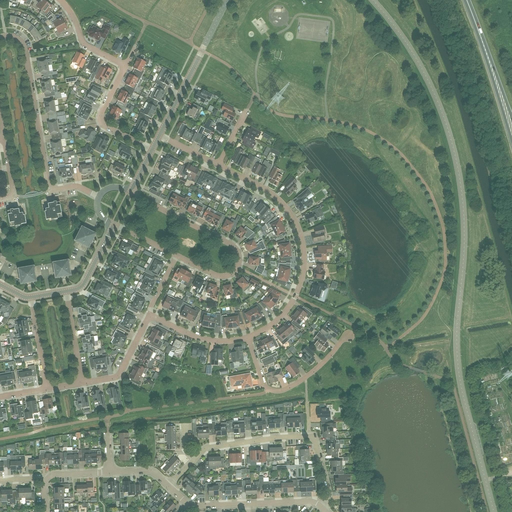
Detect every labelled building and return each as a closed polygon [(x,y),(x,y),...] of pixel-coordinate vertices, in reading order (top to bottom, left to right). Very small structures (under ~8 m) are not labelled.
[(44,1),(43,0),(42,0),(39,5),(35,2),(32,7),(37,11),(38,9),(39,9),(41,10),(48,2),(45,0),(44,1)] [(51,5),(48,2),(41,10),(40,13),(44,17),(47,19),(52,15),(48,12),(52,7),(50,5),(51,5)] [(22,19),(23,14),(22,14),(20,19),(16,17),(15,25),(18,26),(19,27),(22,19)] [(27,22),(29,17),(27,16),(25,21),(22,19),(19,27),(22,28),(23,29),(27,22)] [(56,22),(54,17),(49,21),(52,26),(54,25),(55,26),(56,28),(65,23),(64,20),(63,21),(62,19),(56,22)] [(32,25),(35,21),(33,20),(30,24),(27,22),(23,29),(26,31),(27,31),(32,25)] [(58,38),(64,37),(61,32),(67,29),(66,27),(67,27),(65,23),(56,28),(58,31),(57,32),(56,32),(56,34),(58,38)] [(36,29),(39,25),(38,24),(34,28),(32,25),(27,31),(29,34),(30,35),(36,29)] [(100,36),(101,37),(105,39),(107,34),(111,27),(105,25),(102,31),(95,27),(93,28),(90,27),(87,33),(90,34),(89,35),(90,37),(98,40),(100,36)] [(39,34),(43,30),(42,29),(38,32),(36,29),(30,35),(32,37),(33,38),(39,34)] [(41,37),(39,34),(33,38),(34,41),(35,41),(35,42),(42,39),(46,36),(45,34),(41,37)] [(124,51),(126,48),(129,41),(124,39),(122,43),(116,40),(114,45),(115,45),(112,50),(115,52),(116,53),(118,53),(119,54),(121,50),(124,51)] [(86,60),(83,59),(84,56),(77,53),(74,58),(73,58),(72,61),(72,62),(76,64),(79,66),(78,66),(82,68),(85,62),(86,60)] [(150,61),(144,58),(143,61),(138,58),(136,63),(144,67),(145,65),(147,66),(150,61)] [(45,60),(44,59),(39,60),(39,61),(38,62),(38,63),(37,64),(38,66),(39,67),(49,66),(48,60),(45,60)] [(89,72),(94,74),(92,77),(91,79),(90,79),(89,81),(92,82),(99,69),(96,68),(96,67),(98,63),(91,60),(90,63),(89,62),(88,63),(87,65),(87,66),(88,66),(87,69),(89,70),(89,71),(89,72)] [(142,76),(145,71),(142,70),(144,67),(136,63),(133,68),(138,71),(136,74),(142,76)] [(47,73),(46,72),(49,71),(49,66),(39,67),(39,68),(38,69),(39,71),(39,72),(40,73),(41,73),(42,74),(47,73)] [(101,67),(99,72),(95,79),(99,80),(100,81),(102,82),(104,77),(107,79),(112,70),(105,67),(105,69),(101,67)] [(173,76),(168,73),(170,70),(163,67),(159,75),(162,77),(170,81),(173,76)] [(139,82),(142,76),(136,74),(135,77),(130,74),(128,79),(136,83),(138,84),(139,82)] [(155,83),(156,84),(162,86),(163,83),(168,86),(170,81),(162,77),(159,75),(158,78),(155,83)] [(48,81),(48,79),(43,80),(43,82),(41,82),(41,83),(41,84),(41,86),(42,87),(42,88),(52,86),(51,80),(48,81)] [(130,87),(128,90),(134,92),(136,87),(138,84),(136,83),(128,79),(125,84),(130,87)] [(99,97),(101,92),(96,89),(97,86),(92,84),(90,89),(92,90),(91,93),(90,92),(90,93),(99,97)] [(160,89),(162,86),(156,84),(155,86),(154,86),(153,89),(154,89),(152,92),(162,97),(165,92),(160,89)] [(50,94),(50,92),(53,92),(52,86),(42,88),(42,89),(42,92),(43,92),(43,93),(45,93),(45,95),(50,94)] [(131,98),(134,92),(128,90),(127,93),(122,90),(120,95),(127,99),(129,97),(131,98)] [(90,93),(86,91),(84,94),(85,94),(83,99),(88,102),(90,99),(95,102),(98,97),(99,97),(90,93)] [(212,95),(204,91),(203,94),(202,94),(198,92),(195,99),(197,100),(197,101),(197,102),(199,103),(200,103),(201,102),(204,103),(205,101),(206,101),(207,101),(208,99),(210,100),(212,95)] [(148,100),(153,102),(155,100),(159,102),(162,97),(152,92),(149,97),(148,100)] [(130,111),(132,106),(129,105),(129,104),(126,102),(127,99),(120,95),(117,100),(124,104),(123,107),(130,111)] [(51,101),(51,100),(46,100),(46,102),(45,102),(45,103),(44,104),(45,106),(45,107),(45,108),(55,106),(54,100),(51,101)] [(81,111),(90,115),(92,109),(85,105),(86,102),(81,100),(79,103),(81,103),(78,109),(81,111)] [(154,113),(157,108),(152,105),(153,102),(148,100),(147,103),(149,104),(146,109),(154,113)] [(203,111),(204,109),(201,108),(194,104),(191,110),(190,109),(187,115),(193,118),(196,113),(198,114),(200,110),(203,111)] [(234,109),(232,108),(224,104),(221,110),(225,112),(223,116),(232,121),(236,114),(232,113),(234,109)] [(54,114),(53,113),(56,112),(55,106),(45,108),(46,109),(45,110),(46,112),(46,113),(46,114),(48,113),(49,115),(54,114)] [(123,107),(120,106),(119,109),(114,106),(111,111),(119,115),(120,113),(124,115),(126,109),(123,107)] [(154,113),(146,109),(145,112),(141,110),(139,115),(142,117),(145,119),(147,116),(151,118),(154,113)] [(87,121),(90,115),(81,111),(78,116),(79,117),(78,118),(79,125),(85,124),(84,121),(85,120),(87,121)] [(118,125),(120,122),(117,120),(119,115),(111,111),(109,116),(115,119),(113,122),(118,125)] [(49,128),(59,127),(58,123),(62,123),(61,120),(66,119),(66,117),(66,115),(65,115),(57,116),(58,121),(55,121),(55,120),(50,121),(50,122),(48,122),(48,124),(48,127),(49,127),(49,128)] [(144,122),(145,119),(142,117),(140,116),(136,124),(138,125),(146,129),(148,124),(144,122)] [(225,134),(229,128),(225,126),(225,125),(226,122),(218,118),(216,123),(218,124),(217,126),(217,127),(218,127),(216,130),(225,134)] [(156,126),(162,129),(164,124),(159,121),(156,126)] [(186,140),(191,131),(185,128),(186,125),(182,123),(179,129),(183,131),(180,137),(186,140)] [(146,129),(138,125),(137,128),(136,127),(134,128),(132,132),(137,135),(139,131),(143,134),(146,129)] [(57,134),(57,133),(60,132),(59,127),(49,128),(49,129),(49,130),(49,132),(50,133),(50,134),(52,134),(52,135),(57,134)] [(261,133),(251,128),(250,130),(248,129),(248,131),(247,130),(244,135),(254,139),(255,137),(258,138),(261,133)] [(96,133),(89,129),(88,132),(86,132),(82,130),(80,136),(85,138),(84,139),(86,140),(87,141),(87,142),(88,142),(89,141),(91,142),(96,133)] [(197,135),(191,131),(186,140),(193,144),(196,137),(199,139),(202,134),(198,132),(197,135)] [(206,151),(211,142),(205,138),(206,136),(203,134),(201,140),(203,141),(200,147),(206,151)] [(253,149),(256,143),(253,142),(254,139),(244,135),(242,139),(243,139),(242,141),(244,142),(243,144),(253,149)] [(109,139),(102,136),(101,139),(98,137),(92,148),(98,151),(100,147),(105,150),(107,146),(106,145),(109,139)] [(58,142),(58,140),(53,141),(53,142),(51,143),(52,144),(51,145),(51,147),(52,148),(52,149),(62,147),(61,141),(58,142)] [(217,145),(211,142),(206,151),(213,154),(216,148),(220,149),(222,144),(219,142),(217,145)] [(131,153),(130,153),(131,150),(127,148),(121,145),(119,150),(121,151),(121,153),(120,155),(122,157),(122,158),(124,159),(125,158),(128,160),(128,159),(129,160),(131,156),(130,155),(131,153)] [(61,155),(60,153),(63,153),(62,147),(52,149),(53,150),(52,150),(52,153),(53,153),(53,154),(55,154),(55,155),(61,155)] [(240,166),(244,157),(241,156),(244,151),(237,148),(232,160),(235,162),(234,163),(235,164),(236,165),(237,166),(238,166),(239,166),(240,166)] [(251,165),(255,157),(250,154),(247,159),(244,157),(240,166),(241,167),(241,168),(242,168),(243,169),(244,168),(245,169),(248,163),(251,165)] [(257,175),(262,167),(259,165),(261,160),(255,157),(251,165),(255,167),(252,172),(253,173),(253,174),(254,174),(255,175),(256,175),(257,175)] [(176,168),(179,161),(172,158),(170,162),(164,159),(161,165),(171,170),(170,169),(172,166),(176,168)] [(92,166),(91,163),(86,164),(87,174),(88,174),(89,174),(91,174),(92,173),(93,173),(93,171),(94,171),(93,166),(92,166)] [(268,173),(272,166),(267,163),(265,168),(262,167),(257,175),(258,176),(259,177),(260,178),(261,178),(262,177),(263,178),(266,172),(268,173)] [(87,174),(86,164),(80,165),(80,168),(79,168),(80,173),(81,173),(82,175),(83,174),(84,175),(86,175),(86,174),(87,174)] [(125,168),(116,164),(115,166),(111,164),(108,170),(114,173),(116,170),(122,174),(122,173),(123,172),(124,171),(124,170),(125,168)] [(189,177),(193,168),(191,166),(188,164),(185,171),(183,169),(180,175),(185,178),(186,175),(189,177)] [(171,170),(161,165),(162,165),(161,167),(160,167),(159,170),(160,170),(159,171),(165,174),(164,177),(169,180),(171,177),(168,175),(171,170)] [(67,177),(66,168),(65,167),(60,168),(60,171),(59,171),(60,177),(61,176),(61,178),(63,178),(65,178),(66,177),(67,177)] [(72,169),(71,167),(66,168),(67,177),(68,177),(69,177),(71,177),(72,176),(73,176),(73,174),(74,174),(73,169),(72,169)] [(196,169),(193,168),(189,177),(192,178),(190,181),(196,183),(199,176),(196,175),(199,170),(196,168),(196,169)] [(276,186),(282,176),(278,174),(280,171),(274,168),(269,177),(272,179),(270,183),(276,186)] [(207,185),(211,177),(206,174),(203,178),(202,179),(200,177),(197,183),(202,186),(203,184),(204,184),(207,185)] [(167,186),(169,180),(164,177),(162,180),(156,177),(156,178),(155,178),(153,180),(154,181),(153,183),(152,182),(152,183),(162,188),(164,184),(167,186)] [(215,192),(218,186),(215,185),(215,184),(217,180),(211,177),(207,185),(210,187),(210,188),(209,190),(215,192)] [(292,178),(288,182),(284,186),(286,188),(284,191),(289,196),(296,188),(293,185),(296,182),(292,178)] [(162,188),(152,183),(149,188),(155,191),(154,195),(159,197),(162,192),(159,190),(161,187),(162,188)] [(225,194),(229,186),(223,183),(221,187),(220,187),(218,186),(215,192),(218,194),(219,192),(220,193),(222,193),(225,194)] [(232,201),(235,195),(233,194),(233,193),(235,189),(229,186),(225,194),(228,196),(228,197),(227,199),(232,201)] [(296,198),(298,201),(295,203),(301,212),(307,208),(312,205),(313,204),(313,202),(312,201),(311,200),(310,200),(309,200),(308,201),(306,198),(304,196),(310,192),(308,189),(300,195),(296,198)] [(174,206),(180,195),(172,190),(169,196),(172,197),(169,202),(172,204),(171,204),(174,206)] [(243,203),(247,194),(244,192),(244,193),(243,193),(241,192),(239,196),(238,197),(235,195),(232,201),(232,202),(237,205),(241,207),(243,203)] [(250,210),(254,205),(251,203),(251,202),(253,198),(250,196),(251,196),(247,194),(243,203),(246,205),(246,206),(248,207),(247,209),(250,210)] [(185,197),(183,196),(180,195),(174,206),(175,206),(177,207),(178,207),(180,208),(183,203),(186,205),(190,198),(186,196),(185,197)] [(197,206),(192,203),(193,201),(190,200),(187,205),(190,206),(187,212),(190,213),(189,213),(192,215),(199,203),(197,206)] [(46,220),(63,217),(60,202),(48,204),(49,208),(46,209),(46,211),(45,212),(46,220)] [(204,213),(207,207),(199,203),(192,215),(193,216),(195,216),(196,216),(198,217),(201,211),(204,213)] [(263,205),(261,203),(258,207),(257,207),(254,205),(250,210),(255,214),(256,213),(257,212),(260,215),(267,207),(264,204),(263,205)] [(268,215),(271,212),(269,210),(270,209),(267,207),(260,215),(257,218),(261,221),(262,220),(266,224),(271,219),(268,217),(268,215)] [(203,219),(205,221),(208,222),(208,223),(210,224),(210,225),(215,215),(212,214),(214,210),(209,208),(206,213),(203,219)] [(20,213),(19,209),(8,211),(10,227),(27,224),(25,215),(24,215),(23,213),(20,213)] [(317,219),(320,217),(317,209),(311,211),(313,214),(305,217),(308,224),(317,220),(317,219)] [(215,215),(210,225),(211,225),(214,226),(214,225),(216,226),(219,222),(222,223),(225,217),(225,216),(222,215),(222,214),(217,212),(215,215)] [(235,229),(241,217),(238,216),(235,221),(232,219),(230,222),(227,220),(222,229),(223,229),(223,230),(223,231),(224,231),(225,232),(226,232),(227,232),(228,232),(229,232),(232,227),(235,229)] [(274,223),(272,220),(266,224),(269,229),(271,227),(274,231),(283,226),(281,222),(280,223),(279,220),(274,223)] [(276,241),(283,238),(281,235),(286,232),(284,230),(285,229),(283,226),(274,231),(276,235),(273,236),(276,241)] [(89,248),(96,234),(82,227),(75,241),(89,248)] [(254,233),(246,227),(244,230),(240,227),(235,235),(236,236),(235,236),(235,237),(236,237),(236,238),(237,238),(237,239),(238,239),(239,239),(239,240),(240,240),(240,239),(241,240),(244,235),(248,238),(254,233)] [(314,243),(324,240),(324,237),(324,236),(323,232),(325,231),(324,227),(315,229),(316,233),(315,234),(312,235),(314,243)] [(284,244),(283,240),(277,242),(278,245),(279,245),(280,252),(291,250),(291,246),(290,246),(289,244),(284,244)] [(256,245),(254,241),(245,245),(245,246),(245,247),(245,248),(245,249),(246,250),(247,250),(247,251),(248,251),(254,249),(255,252),(261,249),(262,251),(266,249),(262,241),(258,243),(259,243),(256,245)] [(139,247),(129,242),(128,245),(123,243),(122,243),(121,244),(120,245),(119,246),(119,247),(119,248),(120,249),(119,249),(128,254),(130,250),(136,253),(139,247)] [(315,252),(315,256),(315,259),(319,259),(319,261),(326,260),(326,257),(328,257),(329,256),(329,254),(330,252),(332,252),(332,246),(318,247),(318,252),(315,252)] [(286,262),(286,258),(291,257),(291,254),(292,254),(291,250),(280,252),(281,256),(278,256),(279,261),(286,262)] [(117,254),(116,257),(115,257),(115,258),(114,257),(114,258),(113,258),(113,259),(112,260),(112,261),(112,262),(112,263),(112,264),(120,268),(123,264),(126,265),(128,266),(130,261),(129,260),(122,256),(117,254)] [(161,270),(164,265),(159,262),(160,260),(153,256),(149,264),(161,270)] [(261,265),(261,258),(249,257),(249,258),(248,259),(248,260),(248,261),(248,262),(248,263),(248,264),(249,264),(249,265),(257,266),(257,267),(255,272),(262,275),(264,270),(265,265),(261,265)] [(65,276),(71,275),(68,261),(53,263),(56,278),(65,276)] [(290,276),(291,272),(290,272),(291,269),(285,268),(286,264),(278,263),(277,268),(280,269),(279,273),(290,276)] [(144,272),(146,273),(152,276),(153,273),(158,276),(161,270),(149,264),(144,272)] [(323,272),(323,265),(317,265),(316,271),(315,271),(314,278),(324,279),(324,276),(326,274),(325,273),(325,272),(323,272)] [(25,283),(36,281),(34,267),(19,269),(21,284),(25,283)] [(176,271),(176,272),(172,279),(181,283),(187,271),(187,270),(184,270),(181,269),(178,267),(176,271)] [(121,274),(115,271),(113,274),(108,271),(108,272),(107,272),(106,272),(106,273),(105,273),(105,274),(105,275),(104,276),(105,276),(105,277),(105,278),(113,282),(115,279),(118,281),(121,274)] [(187,271),(181,283),(189,288),(192,281),(190,280),(192,275),(190,273),(188,271),(187,271)] [(289,280),(290,276),(279,273),(278,277),(275,277),(274,281),(281,285),(282,281),(288,282),(288,279),(289,280)] [(152,288),(155,283),(153,282),(155,279),(145,274),(140,283),(152,288)] [(204,281),(203,281),(204,280),(203,280),(203,279),(202,278),(201,278),(200,277),(199,277),(198,278),(197,278),(193,286),(197,288),(194,292),(197,294),(196,296),(199,298),(206,286),(202,284),(204,282),(204,281)] [(248,285),(242,278),(241,278),(240,278),(239,278),(238,279),(238,280),(237,280),(237,281),(237,282),(237,283),(239,286),(238,287),(238,288),(239,288),(239,289),(240,289),(241,289),(242,289),(244,292),(252,285),(257,287),(259,283),(252,279),(249,284),(248,285)] [(113,287),(102,281),(100,285),(98,284),(98,285),(97,285),(96,285),(96,286),(95,286),(95,287),(95,288),(95,289),(95,290),(95,291),(104,296),(106,292),(110,293),(113,287)] [(149,294),(152,288),(140,283),(136,291),(143,294),(144,292),(149,294)] [(216,285),(215,284),(214,284),(213,283),(212,283),(212,284),(211,284),(210,284),(207,293),(211,295),(210,298),(216,300),(219,293),(215,292),(217,286),(216,286),(217,285),(216,285)] [(313,285),(310,295),(319,298),(321,290),(325,292),(327,286),(319,283),(318,287),(313,285)] [(230,285),(229,285),(229,284),(228,284),(227,284),(227,285),(226,285),(225,285),(225,286),(224,286),(224,287),(223,287),(225,296),(230,295),(231,299),(237,298),(235,289),(232,289),(231,285),(230,285)] [(276,305),(278,302),(277,301),(279,299),(275,295),(277,292),(270,288),(267,292),(270,294),(267,297),(276,305)] [(143,307),(145,301),(140,299),(142,296),(135,293),(132,298),(133,298),(131,301),(134,302),(143,307)] [(168,309),(173,300),(174,298),(171,297),(172,295),(166,293),(162,301),(165,302),(162,307),(165,309),(165,308),(168,309)] [(276,305),(267,297),(263,302),(261,301),(260,303),(264,308),(266,305),(270,309),(272,307),(273,308),(276,305)] [(105,302),(98,298),(96,301),(91,299),(90,300),(90,299),(89,300),(88,300),(88,301),(87,302),(87,303),(87,304),(88,305),(87,306),(96,310),(98,306),(102,308),(105,302)] [(183,302),(183,301),(177,298),(175,302),(173,300),(168,309),(171,311),(170,311),(173,313),(176,306),(180,308),(180,307),(183,302)] [(5,325),(12,313),(7,311),(10,305),(9,304),(6,301),(1,310),(2,310),(3,313),(2,315),(4,316),(3,318),(4,318),(1,322),(3,323),(5,325)] [(143,307),(134,302),(132,305),(129,304),(127,309),(134,312),(135,310),(140,312),(143,307)] [(184,302),(183,302),(180,307),(181,308),(184,309),(180,316),(183,318),(183,317),(186,319),(191,309),(192,307),(184,302)] [(256,320),(260,319),(259,318),(262,316),(259,311),(262,309),(257,304),(253,306),(255,309),(251,311),(256,320)] [(79,324),(91,322),(91,317),(89,317),(88,312),(81,308),(78,308),(79,314),(80,314),(81,317),(82,317),(82,318),(79,319),(79,324)] [(196,318),(200,310),(196,308),(194,311),(191,309),(186,319),(189,320),(188,320),(191,322),(194,317),(196,318)] [(303,311),(298,308),(296,310),(297,311),(295,313),(303,319),(305,316),(309,319),(312,314),(305,308),(303,311)] [(247,313),(246,310),(242,312),(244,320),(247,318),(250,323),(253,321),(253,322),(256,320),(251,311),(247,313)] [(133,325),(136,319),(132,317),(133,315),(127,311),(126,314),(128,315),(125,321),(133,325)] [(208,327),(210,317),(207,316),(207,312),(202,311),(200,320),(203,321),(202,326),(205,327),(205,326),(208,327)] [(233,329),(237,328),(237,327),(240,327),(239,321),(242,320),(239,312),(235,313),(236,317),(231,318),(233,329)] [(303,319),(295,313),(293,316),(292,316),(290,318),(295,322),(293,325),(300,330),(302,327),(301,326),(303,323),(301,322),(303,319)] [(221,324),(221,315),(217,314),(216,318),(210,317),(208,327),(211,328),(214,329),(215,323),(221,324)] [(227,318),(227,315),(222,316),(222,324),(225,323),(226,329),(229,328),(229,329),(233,329),(231,318),(227,318)] [(21,321),(20,319),(14,320),(15,325),(14,329),(29,326),(28,323),(27,320),(21,321)] [(133,325),(125,321),(123,324),(120,322),(118,327),(124,331),(126,328),(131,330),(133,325)] [(92,332),(91,327),(92,327),(91,322),(79,324),(80,329),(84,328),(84,330),(83,330),(84,333),(92,332)] [(288,323),(286,324),(285,324),(283,326),(284,326),(281,328),(288,336),(290,339),(290,338),(297,332),(292,326),(288,323)] [(334,327),(331,325),(328,329),(327,329),(324,327),(320,332),(325,336),(327,333),(334,338),(339,332),(337,330),(337,329),(334,327)] [(16,332),(17,337),(27,336),(29,335),(28,332),(29,332),(29,329),(29,326),(14,329),(16,332)] [(164,337),(167,331),(160,328),(158,331),(153,329),(152,331),(152,332),(151,334),(160,339),(162,336),(164,337)] [(288,336),(281,328),(278,331),(278,330),(275,332),(279,337),(277,338),(283,345),(290,339),(288,336)] [(124,343),(127,338),(122,335),(123,332),(117,329),(113,337),(116,339),(124,343)] [(92,337),(92,332),(84,333),(84,336),(85,336),(85,338),(82,339),(83,344),(95,341),(94,336),(92,337)] [(160,339),(151,334),(150,337),(149,337),(148,339),(153,342),(152,345),(160,349),(162,344),(158,342),(160,339)] [(324,352),(328,346),(325,343),(327,340),(318,334),(315,339),(317,341),(317,342),(315,345),(318,347),(317,348),(317,349),(319,350),(320,350),(321,349),(324,352)] [(272,341),(269,336),(267,338),(264,340),(269,349),(274,346),(276,348),(278,347),(275,340),(272,341)] [(24,341),(24,338),(17,339),(18,345),(21,345),(22,348),(32,346),(32,343),(31,343),(31,340),(24,341)] [(121,349),(124,343),(116,339),(113,344),(121,349)] [(180,341),(176,339),(170,351),(181,356),(187,343),(181,339),(180,341)] [(269,349),(264,340),(261,341),(258,342),(260,346),(259,347),(259,350),(260,353),(269,349)] [(95,352),(94,347),(96,346),(95,341),(83,344),(84,348),(87,348),(88,350),(87,350),(87,353),(95,352)] [(205,362),(207,355),(204,355),(205,348),(194,345),(192,354),(203,357),(202,362),(205,362)] [(20,357),(27,356),(26,353),(33,352),(32,349),(33,349),(32,346),(22,348),(22,351),(19,352),(20,354),(20,357)] [(160,351),(151,346),(149,350),(144,347),(142,350),(143,351),(142,353),(151,358),(153,352),(158,355),(160,351)] [(314,361),(315,360),(312,357),(314,355),(306,347),(302,351),(304,354),(304,356),(301,358),(305,362),(305,361),(310,365),(310,364),(312,364),(314,362),(314,361)] [(244,362),(244,361),(242,348),(235,349),(236,353),(232,353),(233,362),(240,361),(240,362),(240,363),(241,363),(242,363),(243,363),(243,362),(244,362)] [(222,360),(222,350),(215,349),(215,353),(212,353),(211,365),(217,365),(218,360),(222,360)] [(151,358),(142,353),(140,356),(140,355),(138,358),(143,361),(142,363),(151,368),(154,363),(149,361),(151,358)] [(107,369),(107,368),(106,363),(109,363),(108,354),(103,355),(103,359),(100,359),(101,370),(103,369),(103,370),(103,371),(104,371),(105,371),(106,371),(107,370),(107,369)] [(96,360),(96,357),(89,358),(91,366),(95,365),(95,371),(96,371),(96,372),(97,372),(98,372),(99,372),(100,372),(100,371),(100,370),(101,370),(100,359),(96,360)] [(296,375),(297,375),(297,374),(299,373),(294,365),(297,363),(293,357),(288,361),(291,364),(286,368),(293,377),(296,375)] [(264,367),(276,362),(274,358),(268,361),(263,363),(264,367)] [(26,372),(28,383),(31,382),(30,382),(33,381),(32,375),(35,374),(36,374),(34,366),(28,367),(29,372),(26,372)] [(139,369),(134,366),(133,369),(132,372),(141,376),(143,373),(145,374),(148,370),(141,366),(139,369)] [(23,373),(22,370),(16,371),(17,378),(20,377),(21,383),(24,383),(25,384),(28,383),(26,372),(23,373)] [(6,376),(8,386),(11,386),(11,385),(14,385),(13,378),(16,378),(14,371),(11,372),(8,373),(9,375),(6,376)] [(283,377),(281,371),(275,373),(275,372),(268,374),(271,384),(274,383),(275,383),(276,383),(277,382),(278,381),(277,379),(283,377)] [(141,376),(132,372),(131,374),(130,374),(129,377),(134,380),(133,382),(140,386),(141,383),(138,382),(141,376)] [(252,387),(250,374),(235,377),(235,376),(230,377),(231,387),(242,385),(243,388),(252,387)] [(229,391),(225,380),(223,381),(228,394),(233,393),(233,391),(229,391)] [(119,389),(116,390),(115,388),(109,389),(108,389),(108,390),(107,390),(107,391),(107,392),(107,393),(108,394),(109,394),(110,399),(111,402),(115,401),(115,403),(121,402),(119,392),(119,389)] [(100,397),(99,390),(93,392),(92,392),(91,393),(91,394),(91,395),(91,396),(92,396),(92,397),(93,397),(94,401),(95,403),(98,403),(99,405),(105,404),(103,396),(100,397)] [(89,406),(88,399),(87,397),(84,397),(84,393),(77,394),(77,395),(76,395),(76,396),(75,396),(75,397),(75,398),(76,399),(77,399),(78,399),(79,404),(82,403),(83,407),(89,406)] [(45,414),(48,414),(48,410),(49,409),(52,408),(51,399),(43,400),(45,408),(41,409),(42,414),(42,415),(45,414)] [(33,402),(33,401),(29,401),(29,402),(27,403),(28,411),(28,413),(25,413),(26,419),(33,418),(32,414),(33,414),(33,413),(37,413),(37,409),(38,409),(37,405),(36,405),(35,401),(33,402)] [(22,405),(17,406),(17,404),(15,405),(15,403),(12,404),(12,405),(10,405),(12,416),(19,415),(19,416),(19,418),(24,418),(23,415),(22,407),(22,405)] [(326,412),(326,408),(317,408),(318,418),(323,418),(323,421),(330,421),(330,412),(326,412)] [(287,428),(294,427),(294,418),(293,414),(293,413),(289,413),(289,415),(283,415),(284,424),(287,424),(287,428)] [(275,428),(280,428),(280,421),(284,421),(283,414),(278,414),(278,419),(275,419),(275,428)] [(294,427),(301,427),(300,420),(304,420),(303,414),(293,414),(294,418),(294,427)] [(273,428),(275,428),(275,419),(275,416),(265,417),(266,420),(266,421),(269,421),(270,430),(273,430),(273,428)] [(239,433),(245,433),(244,424),(248,424),(248,417),(244,417),(244,421),(239,421),(239,433)] [(256,431),(257,431),(257,422),(257,420),(257,419),(251,419),(251,417),(248,417),(248,424),(251,424),(252,431),(252,432),(256,432),(256,431)] [(234,433),(239,433),(239,421),(233,421),(233,420),(230,420),(230,421),(230,426),(233,426),(234,433)] [(263,430),(266,429),(266,424),(266,421),(266,420),(262,420),(259,420),(257,420),(257,422),(257,431),(263,430)] [(227,435),(226,427),(230,427),(230,426),(230,421),(226,421),(226,423),(221,423),(221,427),(221,436),(227,435)] [(221,436),(221,427),(218,427),(218,426),(216,426),(215,422),(212,422),(212,424),(212,429),(216,429),(216,436),(221,436)] [(196,426),(196,423),(192,423),(192,430),(198,430),(198,438),(203,438),(203,425),(203,426),(196,426)] [(322,432),(333,432),(333,427),(335,427),(335,423),(328,424),(328,427),(325,427),(321,427),(321,431),(322,431),(322,432)] [(212,429),(212,424),(208,424),(208,425),(203,425),(203,438),(209,438),(209,430),(212,430),(212,429)] [(327,441),(333,441),(333,440),(335,440),(338,440),(338,432),(333,432),(322,432),(323,437),(322,437),(326,437),(327,441)] [(327,450),(339,449),(339,447),(338,447),(338,440),(335,440),(333,440),(333,441),(333,444),(327,444),(327,450)] [(298,456),(309,456),(309,450),(304,450),(303,449),(303,446),(297,446),(297,450),(298,450),(298,456)] [(64,456),(63,448),(61,448),(60,448),(60,454),(58,454),(58,453),(54,453),(55,465),(61,465),(60,456),(64,456)] [(67,464),(73,464),(73,451),(67,451),(67,448),(64,448),(63,448),(64,456),(64,464),(67,464)] [(267,466),(270,466),(270,462),(273,462),(276,462),(276,448),(269,449),(270,455),(266,455),(267,465),(267,466)] [(283,454),(282,448),(276,448),(276,462),(280,461),(280,462),(286,461),(286,457),(286,454),(283,454)] [(339,458),(338,452),(339,452),(339,449),(327,450),(327,455),(334,455),(334,458),(335,458),(339,458)] [(73,464),(79,464),(79,458),(82,458),(82,452),(82,450),(73,451),(73,464)] [(82,452),(82,458),(85,457),(86,464),(91,464),(91,455),(91,450),(82,450),(82,452)] [(101,462),(100,457),(100,451),(100,450),(97,450),(93,450),(91,450),(91,455),(91,464),(97,463),(101,462)] [(256,451),(255,450),(253,450),(252,451),(250,451),(250,458),(247,458),(247,464),(250,464),(250,463),(256,463),(256,451)] [(265,462),(265,457),(265,452),(262,452),(261,451),(259,451),(258,450),(257,450),(256,451),(256,463),(261,463),(265,463),(265,462)] [(51,453),(51,452),(45,453),(45,455),(45,459),(49,459),(49,465),(55,465),(54,453),(51,453)] [(235,454),(234,453),(233,453),(232,454),(229,454),(230,461),(227,461),(227,467),(230,467),(230,463),(236,463),(235,454)] [(239,454),(238,453),(236,453),(236,454),(235,454),(236,463),(241,463),(241,466),(245,466),(245,460),(241,460),(241,454),(239,454)] [(45,459),(45,455),(39,455),(39,460),(35,460),(36,469),(42,469),(42,463),(46,463),(45,459)] [(177,467),(181,463),(177,459),(177,455),(174,455),(174,457),(170,461),(177,467)] [(11,471),(16,470),(16,462),(16,459),(16,456),(10,456),(10,459),(7,460),(7,463),(7,464),(11,464),(11,471)] [(32,460),(32,456),(25,456),(25,459),(25,463),(25,464),(29,464),(29,470),(36,469),(35,460),(32,460)] [(216,470),(215,457),(213,457),(213,456),(209,456),(209,457),(209,461),(205,461),(205,462),(201,466),(206,470),(209,470),(209,469),(213,469),(213,470),(215,470),(216,470)] [(310,461),(309,456),(298,456),(297,456),(297,459),(298,459),(298,461),(298,465),(302,465),(302,462),(310,461)] [(221,463),(221,457),(215,457),(216,470),(218,470),(218,468),(225,468),(224,463),(221,463)] [(331,467),(342,466),(342,461),(343,461),(343,458),(339,458),(335,458),(335,461),(330,462),(330,465),(331,465),(331,467)] [(16,470),(22,470),(22,463),(25,463),(25,459),(19,459),(19,461),(16,462),(16,470)] [(169,462),(167,461),(165,463),(173,471),(177,467),(170,461),(169,462)] [(169,475),(173,471),(165,463),(166,465),(163,469),(169,475)] [(342,471),(342,466),(331,467),(331,472),(335,471),(335,475),(338,475),(344,475),(343,471),(342,471)] [(350,482),(350,474),(344,475),(338,475),(338,479),(336,479),(336,485),(347,485),(347,482),(350,482)] [(188,491),(194,484),(191,482),(194,479),(189,475),(184,480),(187,482),(183,486),(183,487),(183,488),(185,490),(186,490),(188,491)] [(263,482),(263,477),(259,477),(260,482),(260,486),(263,485),(264,494),(269,493),(269,485),(269,482),(263,482)] [(307,492),(313,492),(312,485),(316,485),(316,479),(310,479),(310,482),(306,482),(307,492)] [(251,494),(251,485),(251,480),(242,481),(242,482),(240,482),(240,488),(242,488),(242,487),(245,487),(246,494),(251,494)] [(284,483),(284,480),(278,481),(278,487),(281,487),(282,493),(288,493),(287,483),(284,483)] [(288,493),(294,492),(293,486),(297,486),(297,480),(291,480),(291,483),(287,483),(288,493)] [(303,483),(303,480),(297,480),(297,486),(300,486),(301,492),(307,492),(306,482),(303,483)] [(147,483),(147,481),(139,481),(140,486),(136,486),(136,494),(141,494),(141,492),(144,492),(144,490),(147,490),(147,488),(151,488),(151,485),(149,483),(147,483)] [(278,493),(278,487),(278,481),(276,481),(276,482),(275,482),(274,482),(269,482),(269,485),(269,493),(271,493),(271,495),(274,495),(274,493),(275,493),(278,493)] [(116,485),(116,482),(108,483),(108,484),(105,484),(105,493),(112,493),(113,494),(115,494),(115,498),(120,498),(120,487),(116,487),(116,485)] [(131,489),(130,482),(123,482),(124,492),(129,492),(129,495),(135,495),(135,489),(131,489)] [(240,494),(240,488),(240,482),(236,482),(237,483),(235,483),(235,484),(231,484),(231,486),(231,495),(237,495),(237,494),(240,494)] [(251,494),(257,494),(256,487),(260,487),(260,486),(260,482),(253,482),(253,485),(251,485),(251,494)] [(211,486),(211,483),(205,483),(205,487),(208,487),(209,496),(214,496),(213,486),(211,486)] [(231,495),(231,486),(231,483),(222,483),(222,489),(225,489),(226,495),(231,495)] [(55,494),(64,493),(64,488),(69,488),(69,484),(61,485),(61,488),(54,488),(55,494)] [(197,495),(199,493),(203,488),(199,484),(196,486),(194,484),(188,491),(189,492),(189,493),(191,495),(192,495),(194,493),(197,495)] [(347,488),(347,485),(336,485),(336,486),(337,486),(337,491),(337,492),(345,492),(345,496),(348,495),(352,495),(352,488),(347,488)] [(32,494),(31,488),(25,489),(25,498),(26,501),(35,501),(35,494),(32,494)] [(16,500),(22,500),(21,498),(25,498),(25,489),(19,489),(19,494),(16,494),(16,497),(16,500)] [(7,499),(10,499),(10,503),(12,503),(12,505),(16,505),(16,503),(16,500),(16,497),(13,497),(12,490),(7,490),(7,499)] [(159,502),(162,498),(164,496),(159,491),(152,499),(154,501),(157,504),(155,506),(157,509),(162,504),(159,502)] [(342,506),(351,505),(351,501),(353,501),(353,495),(352,495),(348,495),(349,499),(341,499),(342,506)] [(171,511),(175,506),(170,502),(164,509),(167,511),(166,511),(171,511)]
